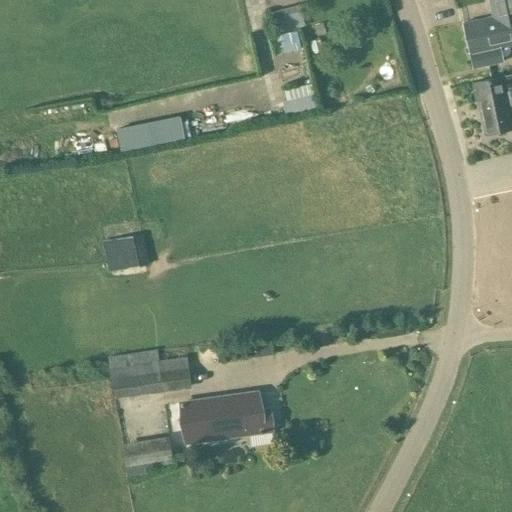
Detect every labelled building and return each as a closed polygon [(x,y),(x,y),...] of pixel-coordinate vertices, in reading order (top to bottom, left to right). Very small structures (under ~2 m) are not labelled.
[(284,29),(304,25),(302,10),(281,14),(284,29)] [(506,14),(463,23),(473,69),(503,62),(500,49),(511,45),(511,14),(507,16),(506,14)] [(511,92),(506,94),(506,91),(511,89),(511,75),(472,84),(476,102),(478,102),(485,136),(511,129),(511,92)] [(288,115),(319,107),(313,82),(282,90),(288,115)] [(122,151),(186,137),(181,114),(117,128),(122,151)] [(104,241),(108,271),(149,265),(144,235),(104,241)] [(108,357),(114,400),(192,388),(185,346),(108,357)] [(269,413),(259,414),(257,395),(182,405),(186,441),(271,430),(269,413)] [(169,436),(122,444),(125,465),(173,458),(169,436)]
